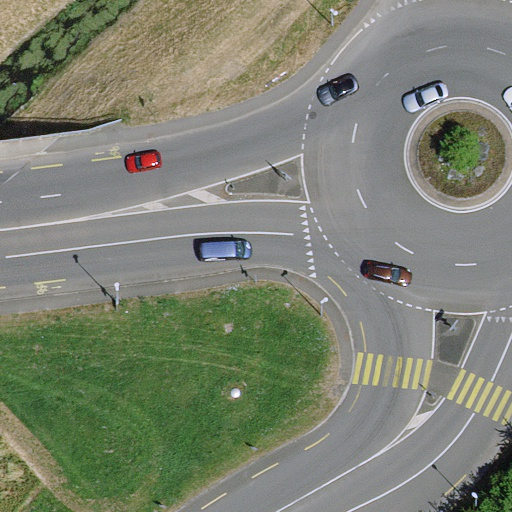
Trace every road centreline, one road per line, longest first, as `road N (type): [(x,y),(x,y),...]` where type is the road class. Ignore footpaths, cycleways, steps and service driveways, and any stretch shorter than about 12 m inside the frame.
road 1 (secondary): [(0,260),(227,229),(378,228)]
road 2 (secondary): [(362,102),(261,127),(156,168),(0,196)]
road 3 (unclassified): [(396,245),(391,371),(375,409),(353,438),(223,511)]
road 4 (unclassified): [(350,511),(399,485),(469,421),(511,326)]
road 5 (secondary): [(511,55),(457,42),(424,48),(394,65),(362,102)]
road 6 (secondary): [(362,102),(349,154),(353,181),(378,228)]
road 7 (secondary): [(396,245),(429,261),(465,265),(511,252)]
